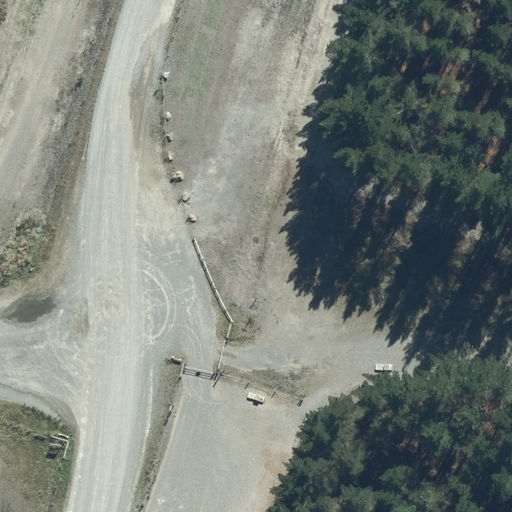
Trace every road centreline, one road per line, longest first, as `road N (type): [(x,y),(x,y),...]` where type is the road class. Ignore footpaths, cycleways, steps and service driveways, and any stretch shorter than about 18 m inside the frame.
road 1 (track): [(407,0),(320,353),(268,511)]
road 2 (unclassified): [(106,354),(320,353),(511,335)]
road 3 (unclassified): [(106,354),(111,154),(145,0)]
road 4 (unclassified): [(94,511),(106,437),(106,354)]
road 5 (track): [(0,142),(62,0)]
